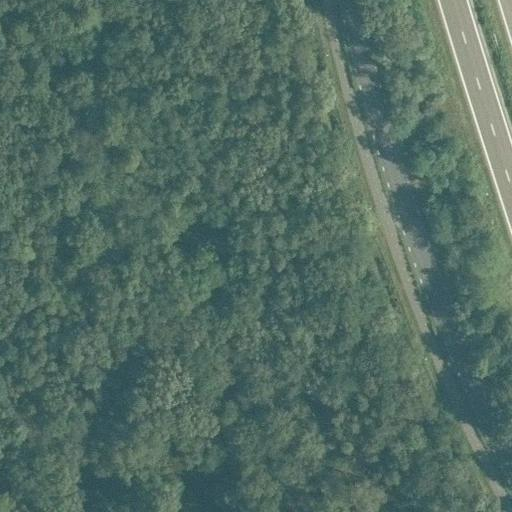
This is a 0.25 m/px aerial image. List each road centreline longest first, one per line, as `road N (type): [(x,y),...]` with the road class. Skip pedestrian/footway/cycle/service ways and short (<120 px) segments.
road 1 (tertiary): [(511,477),(433,303),(392,178),(352,0)]
road 2 (trunk): [(449,0),(511,209)]
